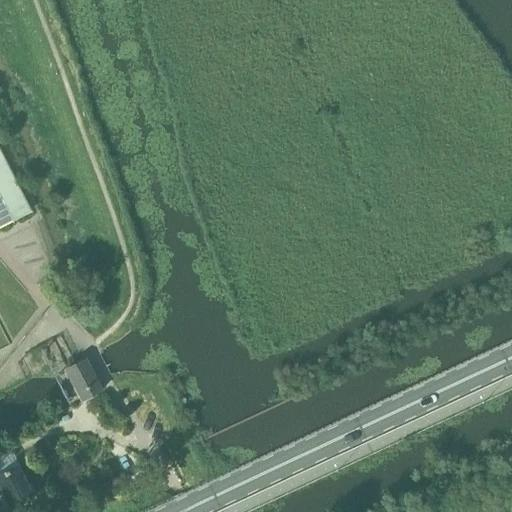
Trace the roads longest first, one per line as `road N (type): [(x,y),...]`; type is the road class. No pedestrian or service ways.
road 1 (secondary): [(183,511),(511,358)]
road 2 (unclassified): [(186,511),(89,350)]
